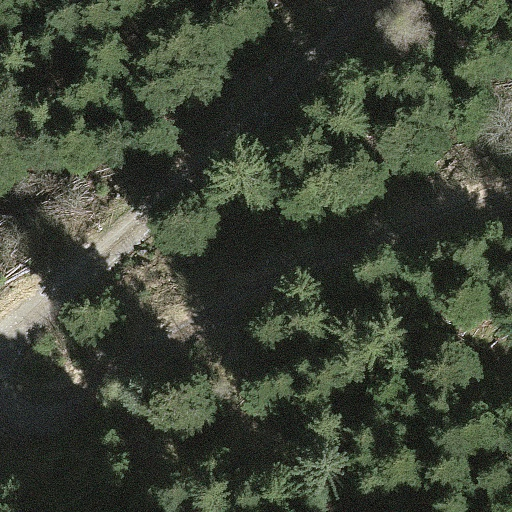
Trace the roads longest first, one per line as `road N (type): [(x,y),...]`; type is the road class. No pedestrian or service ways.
road 1 (track): [(0,394),(10,425),(75,413),(288,282),(511,190)]
road 2 (track): [(389,0),(26,324),(0,364)]
